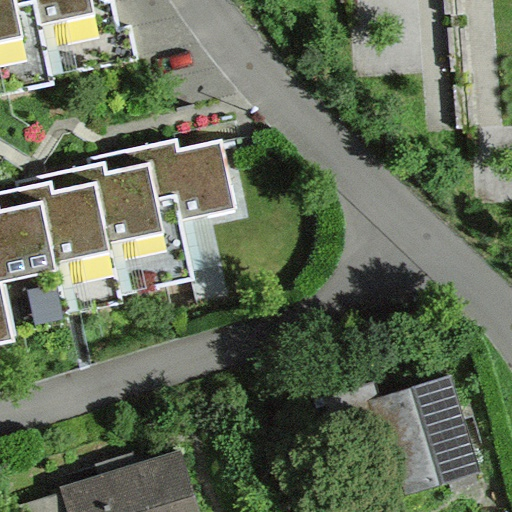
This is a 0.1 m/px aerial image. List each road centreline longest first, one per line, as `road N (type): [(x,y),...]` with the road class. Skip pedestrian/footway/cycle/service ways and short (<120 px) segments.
road 1 (residential): [(456,268),(0,416)]
road 2 (residential): [(456,268),(254,76),(200,0)]
